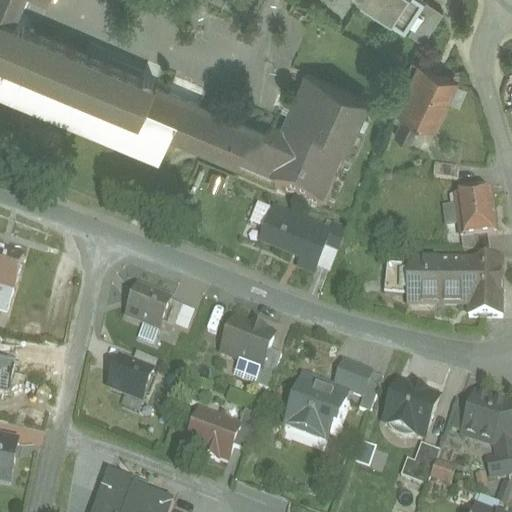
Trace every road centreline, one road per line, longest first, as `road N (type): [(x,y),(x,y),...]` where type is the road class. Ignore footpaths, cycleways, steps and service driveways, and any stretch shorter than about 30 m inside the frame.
road 1 (residential): [(511,359),(337,314),(98,226)]
road 2 (residential): [(61,424),(251,502)]
road 3 (residential): [(98,226),(61,424)]
road 4 (residential): [(511,180),(480,74),(480,46),(497,0)]
